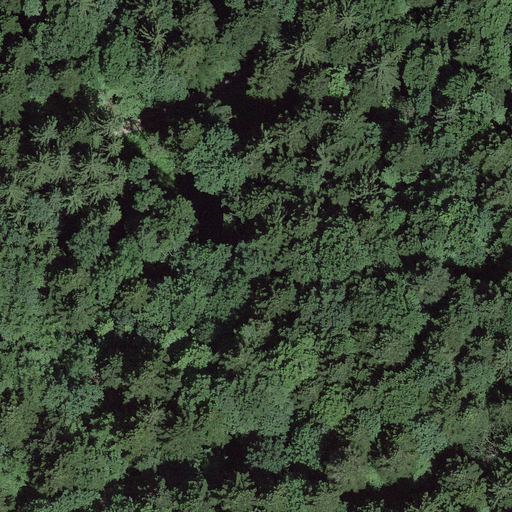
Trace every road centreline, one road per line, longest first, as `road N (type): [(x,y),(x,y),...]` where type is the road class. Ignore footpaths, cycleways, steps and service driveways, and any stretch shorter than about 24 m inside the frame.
road 1 (track): [(0,145),(99,133),(167,113),(229,88),(366,0)]
road 2 (track): [(374,511),(511,449)]
